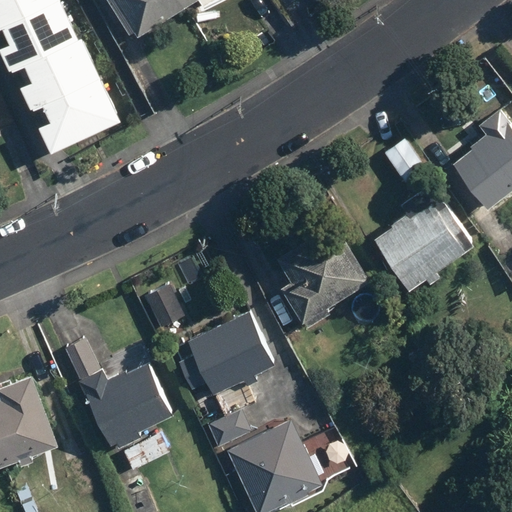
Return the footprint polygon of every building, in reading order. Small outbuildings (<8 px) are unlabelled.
[(115,108),(57,0),(0,0),(0,59),(7,72),(0,75),(0,87),(8,101),(22,94),(30,109),(10,120),(28,154),(115,108)] [(115,0),(135,34),(193,0),(115,0)] [(450,148),(493,205),(511,190),(511,111),(508,106),(450,148)] [(429,164),(407,133),(384,149),(405,181),(429,164)] [(380,228),(411,282),(474,246),(442,192),(380,228)] [(274,251),(318,314),(370,277),(327,215),(274,251)] [(511,247),(498,258),(511,276),(511,247)] [(171,274),(141,286),(158,327),(188,315),(171,274)] [(195,334),(221,386),(277,359),(251,307),(195,334)] [(91,378),(115,435),(171,412),(147,355),(91,378)] [(0,401),(0,468),(60,448),(40,388),(0,401)] [(247,406),(207,423),(217,445),(256,427),(247,406)] [(227,441),(258,511),(262,511),(329,482),(296,410),(227,441)] [(100,447),(59,461),(74,503),(115,488),(100,447)]
